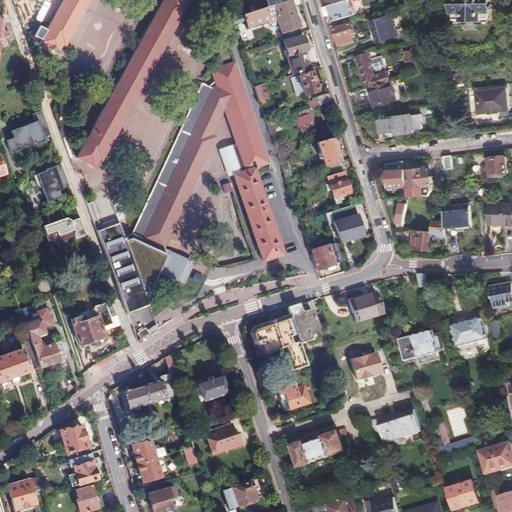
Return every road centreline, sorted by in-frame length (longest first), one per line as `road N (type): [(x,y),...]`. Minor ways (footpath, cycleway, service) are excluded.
road 1 (residential): [(290,511),(227,316)]
road 2 (residential): [(381,260),(368,273),(227,316)]
road 3 (residential): [(309,0),(359,155)]
road 4 (residential): [(227,316),(155,349),(92,394)]
road 5 (residential): [(359,155),(511,138)]
road 6 (residential): [(511,261),(381,260)]
road 7 (residential): [(92,394),(129,511)]
